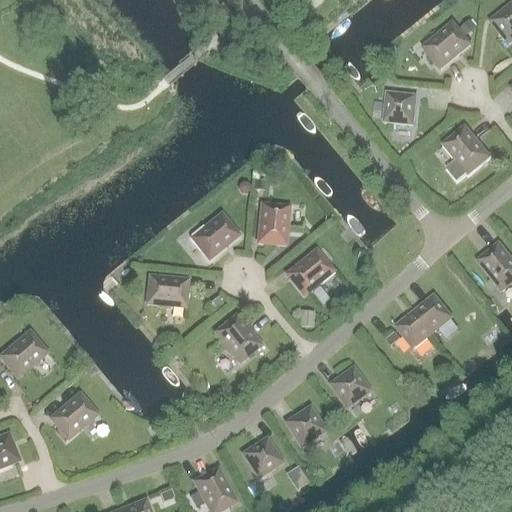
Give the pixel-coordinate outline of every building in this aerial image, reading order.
[(511,5),(490,24),(509,46),(511,43),(511,5)] [(231,16),(222,6),(211,16),(219,26),(231,16)] [(470,23),(460,30),(466,38),(476,31),(470,23)] [(423,50),(440,71),(470,47),(453,25),(423,50)] [(310,40),(309,31),(301,32),(302,41),(310,40)] [(387,96),(384,124),(413,127),(416,98),(387,96)] [(465,129),(443,147),(457,163),(447,171),(457,183),(466,175),(468,177),(489,159),(465,129)] [(255,182),(254,193),(263,194),(264,183),(255,182)] [(247,185),(243,185),(239,187),(238,192),(241,195),(246,196),(249,193),(250,189),(247,185)] [(258,245),(285,248),(289,209),(261,206),(258,245)] [(191,241),(209,262),(239,237),(221,216),(191,241)] [(511,262),(499,246),(477,263),(502,293),(511,285),(511,262)] [(286,277),(303,298),(333,274),(316,252),(286,277)] [(185,310),(188,282),(149,279),(146,306),(185,310)] [(434,298),(415,314),(432,335),(452,320),(434,298)] [(214,314),(224,307),(218,299),(209,306),(214,314)] [(301,313),(299,329),(312,331),(314,315),(301,313)] [(413,351),(432,335),(415,314),(396,329),(413,351)] [(236,317),(215,335),(240,365),(261,347),(236,317)] [(0,358),(0,359),(18,380),(47,355),(29,334),(0,358)] [(400,342),(395,335),(385,342),(391,349),(400,342)] [(171,351),(167,347),(159,352),(163,357),(171,351)] [(346,411),(370,393),(353,370),(329,387),(346,411)] [(50,421),(68,442),(97,417),(79,396),(50,421)] [(203,400),(198,413),(209,418),(215,405),(203,400)] [(301,450),(325,434),(310,409),(285,425),(301,450)] [(0,439),(0,470),(19,463),(9,436),(0,439)] [(282,465),(266,441),(242,456),(258,481),(282,465)] [(301,477),(297,470),(288,476),(293,483),(301,477)] [(208,511),(223,511),(236,505),(218,471),(193,484),(208,511)] [(171,492),(160,496),(163,504),(174,499),(171,492)] [(190,498),(195,509),(204,504),(198,494),(190,498)] [(149,511),(145,502),(122,511),(149,511)]
